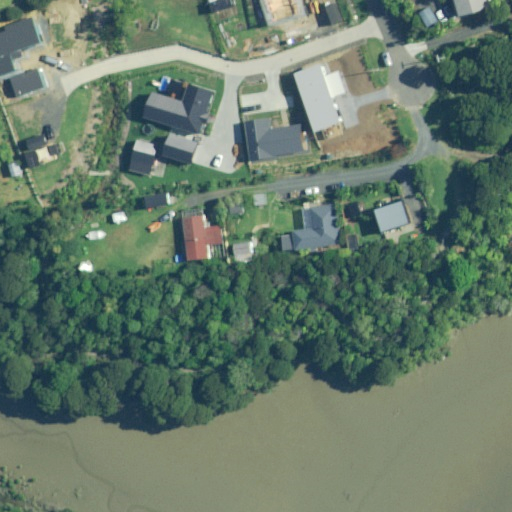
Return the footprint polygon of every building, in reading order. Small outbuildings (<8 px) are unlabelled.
[(455,0),(460,17),(495,7),(493,0),(455,0)] [(221,76),(196,68),(186,100),(155,91),(147,117),(170,124),(166,136),(171,137),(166,155),(205,167),(215,135),(204,132),(221,76)] [(163,145),(139,139),(134,159),(158,166),(163,145)] [(25,174),(20,161),(11,164),(15,177),(25,174)] [(179,202),(177,190),(149,196),(151,207),(179,202)] [(412,223),(404,203),(385,211),(392,230),(412,223)] [(342,243),(336,205),(312,208),(313,215),(304,216),(306,229),(297,231),(300,249),(342,243)] [(207,215),(206,207),(186,210),(192,260),(214,257),(212,244),(226,242),(223,224),(214,226),(213,215),(207,215)] [(295,254),(294,242),(283,243),(285,255),(295,254)]
